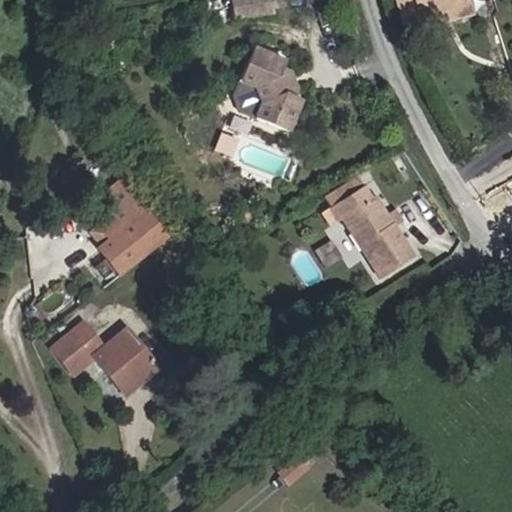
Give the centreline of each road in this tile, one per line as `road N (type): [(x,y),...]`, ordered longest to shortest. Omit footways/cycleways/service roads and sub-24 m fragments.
road 1 (residential): [(146,511),(504,233)]
road 2 (unknown): [(87,511),(34,365),(22,300),(70,235)]
road 3 (residential): [(504,233),(485,217),(369,0)]
